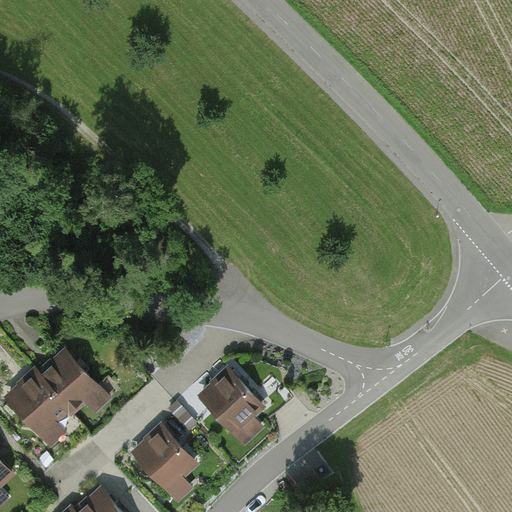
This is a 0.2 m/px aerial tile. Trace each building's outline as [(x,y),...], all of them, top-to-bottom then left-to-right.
[(64,352),(35,376),(79,427),(108,402),(64,352)] [(229,372),(198,400),(245,452),(276,424),(229,372)] [(35,376),(6,401),(50,452),(79,427),(35,376)] [(163,431),(133,458),(179,507),(208,480),(163,431)] [(0,467),(0,511),(1,511),(23,494),(0,467)] [(135,511),(104,478),(77,501),(84,511),(135,511)] [(307,479),(293,490),(302,500),(316,489),(307,479)] [(84,511),(77,501),(62,511),(84,511)]
